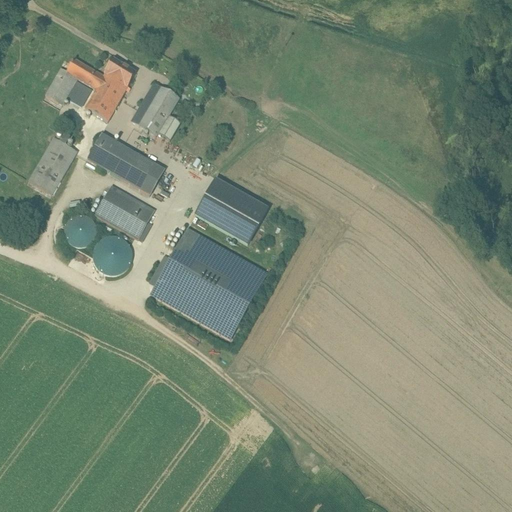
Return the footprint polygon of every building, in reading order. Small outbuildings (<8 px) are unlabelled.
[(73,59),(51,98),(66,106),(69,101),(112,125),(142,71),(113,55),(102,75),(73,59)] [(178,103),(161,92),(139,126),(168,145),(180,125),(169,118),(178,103)] [(164,172),(101,137),(86,163),(149,198),(164,172)] [(80,156),(54,141),(31,182),(57,197),(80,156)] [(214,182),(193,218),(249,250),(270,214),(214,182)] [(155,215),(111,189),(95,218),(139,243),(155,215)] [(60,239),(86,253),(100,228),(74,214),(60,239)] [(270,279),(187,231),(149,297),(231,345),(270,279)] [(134,245),(102,235),(91,269),(124,279),(134,245)]
